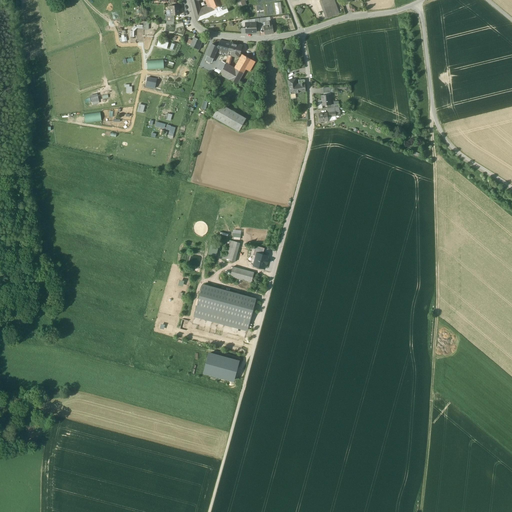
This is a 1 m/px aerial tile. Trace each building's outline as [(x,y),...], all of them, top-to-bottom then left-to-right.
[(196,0),(193,0),(192,0),(195,14),(200,13),(201,13),(200,9),(196,0)] [(218,0),(208,0),(210,4),(211,5),(213,9),(216,8),(221,6),(221,5),(218,0)] [(335,0),(321,0),(319,1),(325,19),(340,13),(335,0)] [(224,3),(221,5),(221,6),(216,8),(218,12),(223,10),(225,13),(228,12),(224,3)] [(179,5),(170,6),(171,15),(174,15),(180,14),(179,5)] [(201,13),(200,13),(195,14),(196,21),(201,20),(216,14),(218,13),(218,12),(216,8),(213,9),(211,5),(210,6),(210,5),(206,7),(207,10),(201,13)] [(255,23),(246,23),(246,32),(256,32),(256,28),(256,23),(255,23)] [(268,26),(264,26),(264,27),(265,34),(274,33),(272,25),(268,26)] [(194,37),(190,46),(199,49),(203,41),(194,37)] [(167,49),(168,43),(159,41),(157,47),(167,49)] [(230,43),(220,41),(217,46),(217,47),(218,47),(217,50),(228,54),(229,53),(229,51),(229,50),(230,44),(230,43)] [(217,46),(212,44),(204,62),(210,65),(217,50),(218,47),(217,47),(217,46)] [(237,45),(230,44),(229,50),(229,51),(229,53),(235,55),(235,56),(238,56),(239,53),(240,53),(242,46),(237,44),(237,45)] [(235,55),(229,53),(228,54),(226,64),(229,65),(231,56),(235,57),(235,56),(235,55)] [(244,55),(235,69),(241,72),(243,73),(251,59),(244,55)] [(148,61),(148,69),(164,68),(163,60),(148,61)] [(229,65),(226,64),(223,69),(222,70),(231,76),(235,69),(229,65)] [(241,72),(235,69),(231,76),(237,79),(241,72)] [(231,76),(222,70),(221,72),(223,73),(222,75),(237,84),(243,73),(241,72),(237,79),(231,76)] [(154,88),(156,79),(148,77),(146,87),(154,88)] [(299,84),(295,85),(295,79),(288,80),(290,94),(306,91),(304,79),(298,80),(299,84)] [(90,97),(93,104),(98,102),(96,95),(90,97)] [(330,95),(321,95),(322,101),(323,101),(323,105),(327,105),(331,105),(330,95)] [(220,104),(213,117),(239,131),(246,119),(220,104)] [(85,123),(101,121),(100,113),(84,115),(85,123)] [(327,113),(319,114),(319,122),(328,121),(328,117),(327,113)] [(175,127),(167,125),(166,129),(170,130),(168,137),(172,138),(175,127)] [(234,262),(239,243),(227,240),(222,259),(234,262)] [(267,256),(259,254),(255,268),(264,270),(267,256)] [(255,273),(234,267),(231,277),(253,283),(255,273)] [(204,288),(197,315),(246,328),(253,301),(204,288)] [(209,354),(204,373),(233,381),(238,361),(209,354)]
